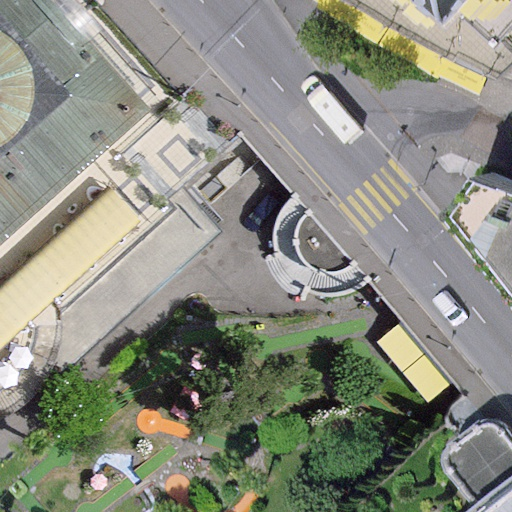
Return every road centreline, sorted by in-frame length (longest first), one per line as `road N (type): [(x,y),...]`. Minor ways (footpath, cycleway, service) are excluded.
road 1 (primary): [(328,141),(511,361)]
road 2 (residential): [(511,138),(445,116),(406,115),(328,141)]
road 3 (primary): [(200,0),(328,141)]
